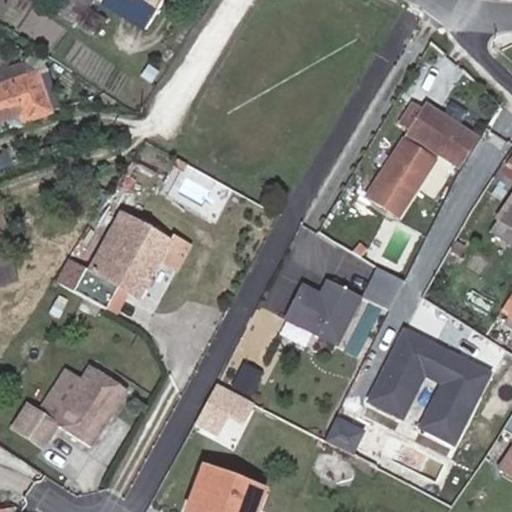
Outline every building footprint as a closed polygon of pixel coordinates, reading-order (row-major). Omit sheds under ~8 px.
[(95,0),(65,0),(58,13),(96,37),(107,20),(90,9),(95,0)] [(166,0),(106,0),(103,6),(147,32),(166,0)] [(0,88),(36,76),(33,66),(32,64),(0,74),(0,88)] [(50,115),(36,76),(0,88),(0,123),(20,116),(24,125),(50,115)] [(476,140),(426,109),(423,113),(408,103),(394,123),(407,132),(364,199),(397,220),(438,156),(458,169),(476,140)] [(480,143),(463,171),(477,181),(495,152),(480,143)] [(511,160),(503,175),(511,180),(511,160)] [(511,231),(511,207),(508,213),(483,197),(468,221),(493,237),(501,224),(511,231)] [(467,209),(455,202),(440,225),(453,233),(467,209)] [(169,247),(122,220),(90,277),(68,264),(55,287),(104,315),(117,292),(137,303),(159,264),(177,274),(192,247),(175,237),(169,247)] [(0,272),(12,269),(0,234),(0,233),(0,272)] [(376,266),(361,296),(387,309),(402,278),(376,266)] [(288,321),(337,346),(360,300),(328,284),(322,297),(304,288),(288,321)] [(405,333),(371,402),(402,418),(425,374),(444,384),(422,428),(454,444),(489,375),(405,333)] [(253,395),(262,371),(241,363),(232,387),(253,395)] [(124,398),(88,374),(51,430),(25,413),(10,436),(39,455),(54,433),(87,454),(124,398)] [(246,426),(256,407),(220,388),(199,426),(221,438),(232,419),(246,426)] [(362,458),(378,425),(340,406),(323,439),(362,458)] [(511,418),(485,458),(502,469),(511,454),(511,418)] [(511,454),(502,469),(511,476),(511,454)] [(186,511),(257,511),(264,493),(200,470),(186,511)]
